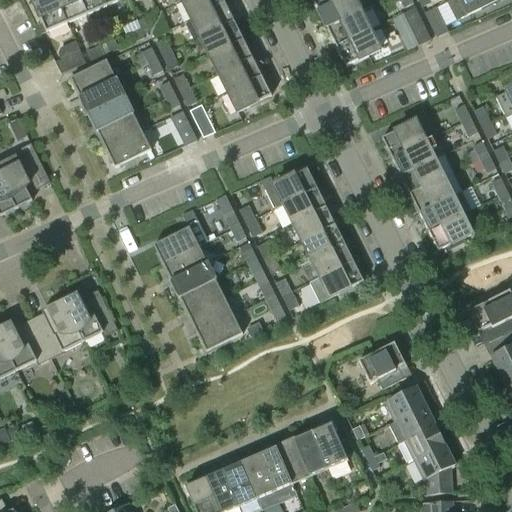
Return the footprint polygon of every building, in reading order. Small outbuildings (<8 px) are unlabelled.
[(67,25),(56,0),(30,0),(46,34),(67,25)] [(80,0),(56,0),(67,25),(87,16),(80,0)] [(107,8),(103,0),(80,0),(87,16),(107,8)] [(222,0),(187,0),(181,3),(191,21),(224,5),(222,0)] [(311,0),(318,12),(342,0),(311,0)] [(373,8),(369,0),(342,0),(318,12),(327,31),(361,14),(373,8)] [(409,0),(398,0),(403,10),(413,5),(409,0)] [(430,5),(427,0),(416,0),(421,9),(430,5)] [(453,0),(446,4),(450,12),(462,6),(467,17),(501,0),(453,0)] [(224,5),(191,21),(200,40),(234,23),(224,5)] [(436,40),(448,34),(436,9),(424,15),(436,40)] [(415,10),(403,15),(418,47),(430,42),(415,10)] [(361,14),(327,31),(336,49),(370,32),(361,14)] [(147,19),(137,23),(143,37),(147,35),(150,28),(147,19)] [(155,39),(169,32),(164,23),(156,27),(153,35),(155,39)] [(243,41),(234,23),(200,40),(209,58),(243,41)] [(126,37),(130,46),(144,40),(140,30),(126,37)] [(380,52),(370,32),(336,49),(346,69),(380,52)] [(162,59),(171,54),(164,40),(155,45),(162,59)] [(243,41),(209,58),(218,76),(252,59),(243,41)] [(100,48),(104,57),(118,51),(114,42),(100,48)] [(104,57),(100,48),(86,54),(90,63),(104,57)] [(148,66),(157,61),(151,50),(142,54),(148,66)] [(61,76),(85,65),(80,53),(55,64),(61,76)] [(178,68),(171,54),(162,59),(169,72),(178,68)] [(252,59),(218,76),(227,94),(261,78),(252,59)] [(162,73),(157,61),(148,66),(153,77),(162,73)] [(80,99),(116,82),(106,63),(70,81),(80,99)] [(180,95),(189,90),(182,77),(173,81),(180,95)] [(271,98),(261,78),(227,94),(237,115),(271,98)] [(116,82),(80,99),(88,117),(124,99),(116,82)] [(165,100),(174,96),(168,84),(159,89),(165,100)] [(189,90),(180,95),(187,109),(196,104),(189,90)] [(511,90),(506,94),(495,99),(504,118),(511,114),(511,90)] [(174,96),(165,100),(170,112),(180,107),(174,96)] [(124,99),(88,117),(97,134),(133,116),(124,99)] [(189,113),(203,140),(215,135),(201,107),(189,113)] [(461,126),(470,121),(463,107),(454,112),(461,126)] [(197,143),(182,114),(170,120),(184,149),(197,143)] [(481,130),(490,125),(484,114),(475,118),(481,130)] [(133,116),(97,134),(105,151),(141,133),(133,116)] [(477,135),(470,121),(461,126),(468,139),(477,135)] [(391,160),(425,143),(415,123),(381,140),(391,160)] [(490,125),(481,130),(487,141),(496,137),(490,125)] [(141,133),(105,151),(115,170),(151,152),(141,133)] [(425,143),(391,160),(400,178),(434,162),(445,156),(436,138),(425,143)] [(479,162),(488,158),(482,144),(472,149),(479,162)] [(0,164),(0,178),(16,211),(32,203),(26,191),(30,189),(33,194),(50,185),(30,146),(16,153),(15,158),(0,164)] [(498,165),(508,160),(502,149),(493,153),(498,165)] [(495,171),(488,158),(479,162),(486,176),(495,171)] [(511,172),(511,169),(508,160),(498,165),(504,176),(511,172)] [(443,180),(434,162),(400,178),(410,197),(443,180)] [(283,182),(274,187),(270,179),(260,183),(274,212),(283,207),(317,190),(307,170),(298,175),(297,172),(281,179),(283,182)] [(0,218),(16,211),(0,178),(0,218)] [(452,198),(443,180),(410,197),(419,215),(452,198)] [(497,199),(507,194),(500,181),(491,185),(497,199)] [(326,209),(317,190),(283,207),(292,226),(326,209)] [(511,208),(511,205),(507,194),(497,199),(504,212),(511,208)] [(452,198),(419,215),(428,233),(461,216),(452,198)] [(245,226),(254,221),(248,208),(238,212),(245,226)] [(326,209),(292,226),(301,244),(335,227),(326,209)] [(182,217),(188,230),(153,247),(163,266),(199,248),(208,244),(192,212),(182,217)] [(231,232),(240,228),(234,216),(225,221),(231,232)] [(461,216),(428,233),(438,253),(446,249),(448,252),(463,244),(462,241),(471,236),(461,216)] [(254,221),(245,226),(252,240),(261,235),(254,221)] [(344,245),(335,227),(301,244),(310,262),(344,245)] [(246,239),(240,228),(231,232),(236,244),(246,239)] [(263,262),(272,258),(266,244),(257,249),(263,262)] [(344,245),(310,262),(300,267),(309,285),(353,263),(344,245)] [(207,265),(199,248),(163,266),(171,283),(207,265)] [(248,266),(257,262),(251,250),(242,255),(248,266)] [(272,258),(263,262),(270,276),(279,272),(272,258)] [(262,273),(257,262),(248,266),(253,278),(262,273)] [(363,284),(353,263),(309,285),(319,305),(339,296),(340,299),(356,291),(354,288),(363,284)] [(216,283),(207,265),(171,283),(180,300),(216,283)] [(282,299),(291,295),(284,281),(275,285),(282,299)] [(216,283),(180,300),(188,318),(224,300),(216,283)] [(265,301),(274,296),(268,285),(259,289),(265,301)] [(511,298),(507,289),(496,295),(497,299),(467,313),(478,334),(487,330),(493,343),(511,333),(511,298)] [(77,296),(62,303),(82,344),(102,335),(104,339),(117,332),(98,292),(80,301),(77,296)] [(291,295),(282,299),(288,313),(297,308),(291,295)] [(274,296),(265,301),(271,312),(280,308),(274,296)] [(233,317),(224,300),(188,318),(197,335),(233,317)] [(48,313),(31,321),(51,361),(64,355),(63,354),(82,344),(62,303),(47,311),(48,313)] [(242,336),(233,317),(197,335),(206,354),(242,336)] [(11,324),(0,329),(0,340),(16,373),(36,363),(38,368),(51,361),(31,321),(14,330),(11,324)] [(257,325),(246,330),(250,338),(261,332),(257,325)] [(0,380),(16,373),(0,340),(0,380)] [(396,370),(404,366),(394,345),(358,362),(369,386),(376,382),(381,392),(402,382),(396,370)] [(511,346),(490,358),(500,378),(511,371),(511,346)] [(511,371),(500,378),(509,397),(511,395),(511,371)] [(415,388),(387,402),(384,404),(394,424),(425,408),(415,388)] [(425,408),(394,424),(388,427),(398,446),(403,443),(435,428),(425,408)] [(31,422),(20,427),(23,435),(34,430),(31,422)] [(331,425),(311,434),(327,471),(346,462),(346,463),(348,463),(331,425)] [(15,427),(6,431),(10,440),(19,435),(15,427)] [(351,432),(356,443),(364,439),(358,428),(351,432)] [(435,428),(403,443),(398,446),(407,466),(413,463),(445,447),(435,428)] [(327,471),(311,434),(293,442),(309,478),(327,471)] [(293,442),(275,449),(291,486),(309,478),(293,442)] [(366,462),(373,458),(368,447),(361,451),(366,462)] [(454,467),(445,447),(413,463),(423,483),(426,481),(427,497),(451,495),(449,470),(454,467)] [(275,449),(258,457),(274,494),(291,486),(275,449)] [(374,459),(373,458),(366,462),(371,473),(379,469),(377,465),(386,461),(382,454),(374,459)] [(274,494),(258,457),(240,465),(256,501),(274,494)] [(240,465),(223,472),(239,509),(256,501),(240,465)] [(231,511),(239,509),(223,472),(205,480),(218,511),(231,511)] [(218,511),(205,480),(185,489),(194,511),(218,511)]
